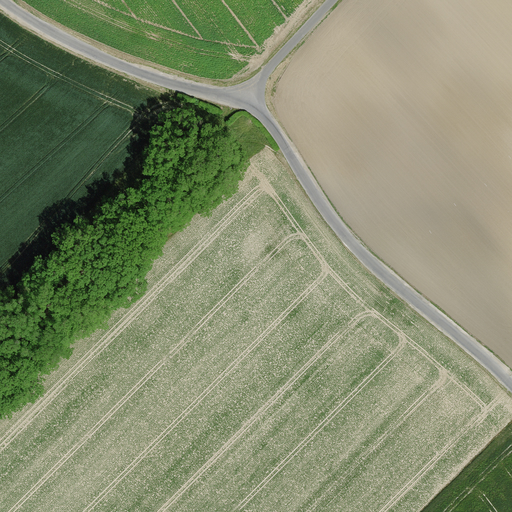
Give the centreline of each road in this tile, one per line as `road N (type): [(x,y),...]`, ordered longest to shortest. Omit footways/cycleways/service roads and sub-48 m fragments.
road 1 (unclassified): [(511,383),(354,245),(244,96)]
road 2 (track): [(0,362),(244,96)]
road 3 (unclassified): [(244,96),(188,87),(108,59),(2,0)]
road 4 (unclassified): [(333,0),(244,96)]
